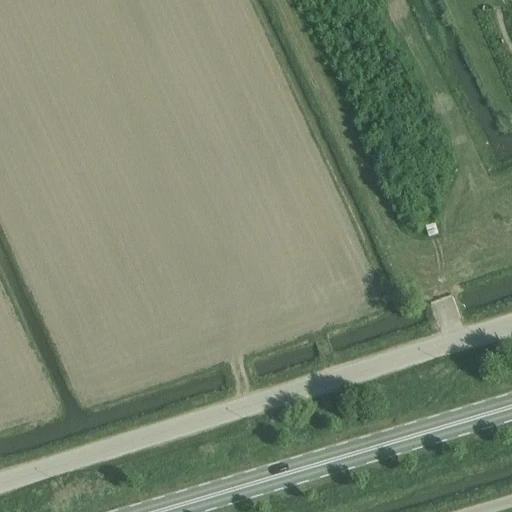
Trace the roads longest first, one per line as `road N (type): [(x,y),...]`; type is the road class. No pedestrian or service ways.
road 1 (unclassified): [(0,482),(511,325)]
road 2 (primary): [(132,511),(511,396)]
